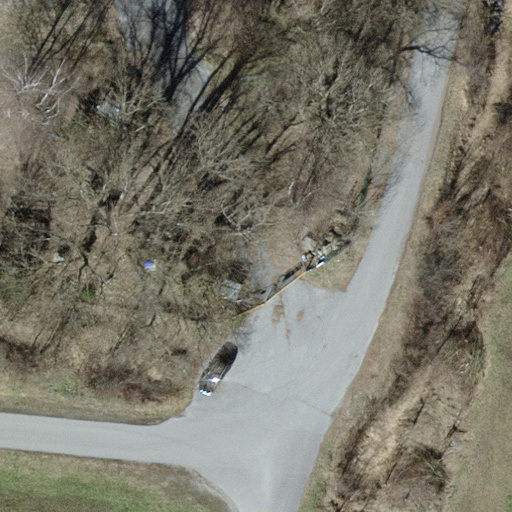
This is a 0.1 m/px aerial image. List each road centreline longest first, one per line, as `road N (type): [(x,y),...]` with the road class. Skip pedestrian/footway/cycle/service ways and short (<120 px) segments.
road 1 (unclassified): [(416,0),(282,458)]
road 2 (unclassified): [(282,458),(0,432)]
